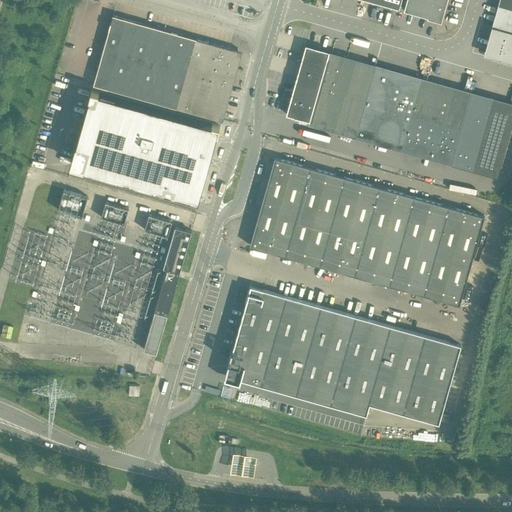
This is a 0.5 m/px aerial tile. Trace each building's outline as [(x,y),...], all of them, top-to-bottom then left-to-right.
[(406,0),(404,9),(440,19),(444,0),(406,0)] [(511,0),(506,0),(499,27),(511,30),(511,0)] [(113,14),(94,84),(212,117),(223,120),(242,51),(231,47),(113,14)] [(511,30),(499,27),(491,56),(511,62),(511,30)] [(330,50),(306,44),(286,113),(495,172),(511,113),(511,109),(328,58),(330,50)] [(292,90),(286,88),(284,95),(290,97),(292,90)] [(76,144),(70,164),(84,168),(89,169),(187,196),(187,197),(199,201),(206,175),(205,175),(210,158),(215,139),(217,133),(218,133),(220,125),(212,123),(212,124),(145,105),(99,92),(91,89),(89,97),(90,97),(77,144),(76,144)] [(484,215),(274,156),(250,244),(459,303),(484,215)] [(59,209),(84,214),(88,193),(64,188),(59,209)] [(107,200),(102,215),(125,221),(129,206),(107,200)] [(145,228),(169,234),(173,219),(150,212),(145,228)] [(167,268),(143,349),(156,353),(189,239),(192,231),(175,226),(173,235),(163,267),(167,268)] [(460,344),(251,286),(229,363),(241,366),(238,377),(366,413),(369,402),(438,422),(460,344)] [(139,385),(129,384),(129,394),(139,395),(139,385)] [(221,390),(206,385),(204,390),(219,394),(221,390)] [(443,413),(440,423),(444,424),(446,424),(449,414),(443,413)] [(231,456),(228,471),(253,474),(255,459),(256,454),(232,450),(231,456)]
